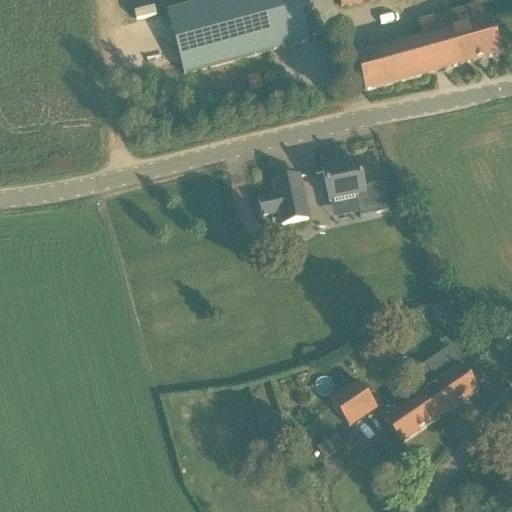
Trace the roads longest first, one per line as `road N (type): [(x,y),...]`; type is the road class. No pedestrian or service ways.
road 1 (tertiary): [(0,198),(511,89)]
road 2 (unclassified): [(409,511),(511,391)]
